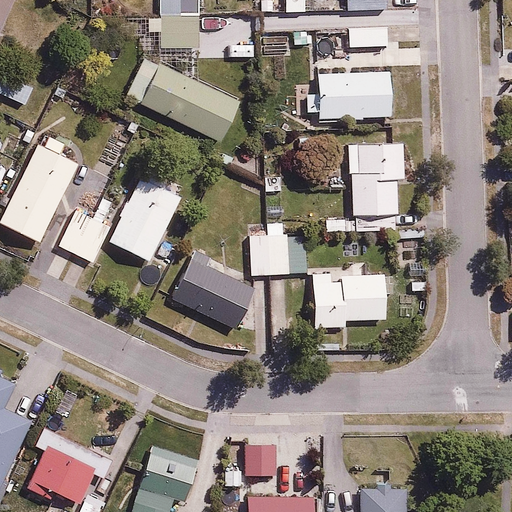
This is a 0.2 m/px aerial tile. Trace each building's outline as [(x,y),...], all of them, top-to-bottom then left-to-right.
[(0,0),(0,33),(15,0),(0,0)] [(199,0),(160,0),(161,11),(200,10),(199,0)] [(304,0),(285,0),(286,9),(304,9),(304,0)] [(161,11),(149,11),(149,30),(162,30),(162,46),(201,45),(200,29),(200,10),(161,11)] [(390,25),(348,25),(348,44),(390,44),(390,25)] [(200,29),(201,45),(201,56),(245,55),(244,28),(200,29)] [(242,99),(145,56),(128,97),(224,139),(242,99)] [(308,110),(318,110),(318,117),(392,116),(391,68),(318,70),(318,88),(308,88),(308,110)] [(3,69),(0,75),(0,90),(25,103),(34,84),(3,69)] [(46,146),(37,142),(0,220),(41,239),(78,161),(59,152),(64,140),(51,134),(46,146)] [(350,142),(353,213),(326,214),(327,229),(398,227),(396,177),(404,177),(403,141),(350,142)] [(146,177),(139,174),(111,238),(152,257),(180,193),(165,187),(171,175),(151,167),(146,177)] [(283,170),(267,170),(267,186),(283,186),(283,170)] [(111,224),(76,207),(58,243),(93,260),(111,224)] [(289,233),(288,221),(267,221),(267,233),(251,234),(252,273),(290,272),(289,233)] [(289,233),(290,272),(308,272),(307,232),(289,233)] [(212,256),(195,248),(172,297),(238,327),(257,285),(208,263),(212,256)] [(313,272),(315,326),(347,325),(347,318),(386,317),(385,270),(313,272)] [(0,370),(2,367),(0,365),(0,489),(34,418),(5,404),(15,383),(0,375),(0,370)] [(48,443),(28,485),(49,495),(53,488),(80,501),(97,466),(48,443)] [(278,444),(246,443),(245,473),(278,474),(278,444)] [(188,500),(200,461),(152,446),(131,511),(174,511),(179,497),(188,500)] [(242,468),(224,468),(224,483),(242,484),(242,468)] [(406,511),(407,487),(364,486),(363,511),(406,511)] [(312,511),(312,495),(249,495),(249,511),(312,511)]
